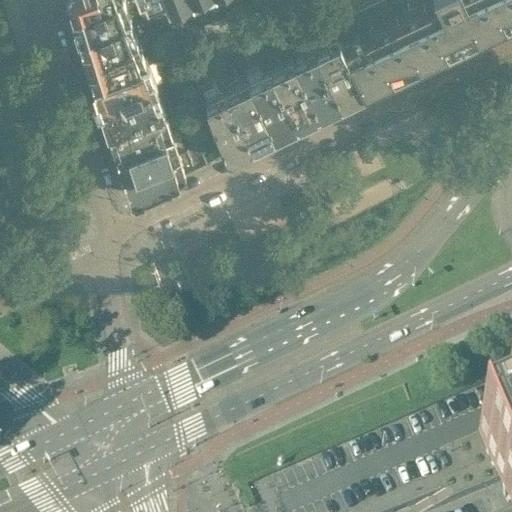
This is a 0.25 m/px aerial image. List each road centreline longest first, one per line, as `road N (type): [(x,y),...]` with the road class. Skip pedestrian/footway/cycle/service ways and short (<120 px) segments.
road 1 (tertiary): [(511,147),(387,279),(127,404)]
road 2 (tertiary): [(137,455),(511,277)]
road 3 (residential): [(395,100),(106,243)]
road 4 (residential): [(106,243),(102,205),(35,0)]
road 5 (residential): [(127,404),(106,243)]
road 6 (residential): [(106,243),(0,299)]
